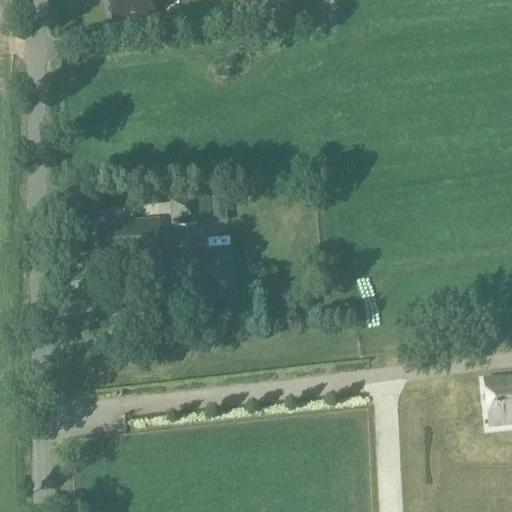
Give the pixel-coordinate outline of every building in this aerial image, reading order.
[(153,21),(150,0),(152,0),(108,0),(113,27),(153,21)] [(172,231),(212,226),(209,201),(196,203),(195,199),(169,202),(172,231)] [(212,202),(213,214),(225,213),(224,202),(212,202)] [(161,263),(158,224),(96,229),(99,268),(161,263)] [(193,291),(234,288),(231,251),(190,254),(193,291)] [(158,345),(157,332),(163,331),(161,304),(126,306),(128,334),(141,333),(141,346),(158,345)] [(488,430),(511,427),(511,382),(484,385),(488,430)]
